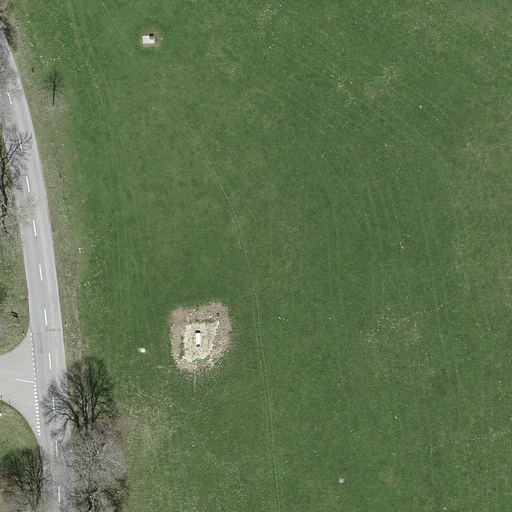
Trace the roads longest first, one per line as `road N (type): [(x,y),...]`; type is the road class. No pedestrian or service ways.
road 1 (tertiary): [(0,69),(28,187),(52,383)]
road 2 (tertiary): [(52,383),(59,511)]
